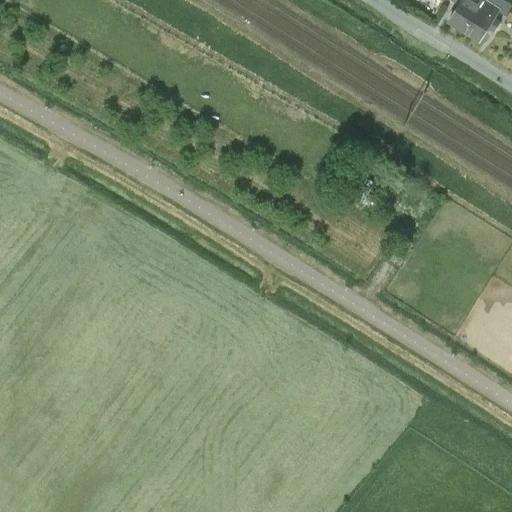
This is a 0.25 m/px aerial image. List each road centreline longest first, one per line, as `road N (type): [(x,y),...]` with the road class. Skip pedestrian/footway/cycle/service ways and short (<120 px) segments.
road 1 (unclassified): [(511,404),(0,94)]
road 2 (unclassified): [(511,85),(376,0)]
